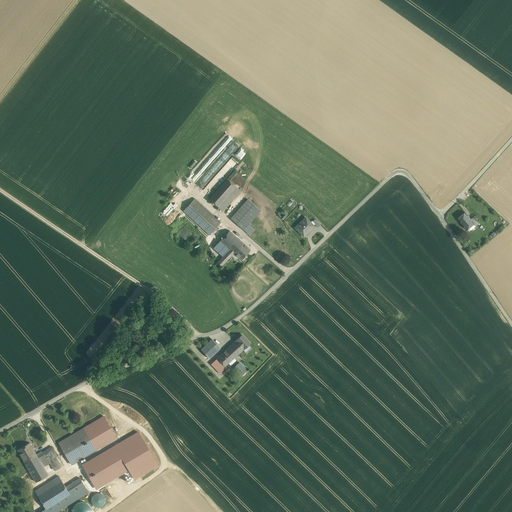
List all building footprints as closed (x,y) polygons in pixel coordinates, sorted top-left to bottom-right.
[(234,172),(235,171),(243,176),(250,167),(241,160),(232,171),(234,172)] [(202,174),(194,184),(201,190),(202,188),(208,193),(213,185),(208,181),(210,180),(202,174)] [(227,179),(209,199),(223,211),(241,191),(227,179)] [(261,191),(279,205),(285,197),(267,183),(261,191)] [(221,222),(195,199),(192,201),(184,211),(209,234),(221,222)] [(248,199),(231,218),(244,230),(261,211),(248,199)] [(471,219),(465,212),(458,218),(467,230),(474,224),(471,219)] [(314,226),(306,218),(296,227),(299,231),(300,230),(305,235),(314,226)] [(321,225),(315,219),(312,222),(318,227),(321,225)] [(243,243),(229,230),(220,241),(230,249),(234,253),(243,243)] [(230,249),(220,241),(214,248),(223,256),(230,249)] [(250,250),(243,243),(234,253),(241,260),(250,250)] [(223,256),(217,262),(221,266),(234,253),(230,249),(223,256)] [(250,343),(242,335),(235,341),(236,341),(243,349),(242,349),(243,349),(245,348),(250,343)] [(212,339),(208,343),(201,349),(209,358),(220,348),(212,339)] [(236,341),(235,341),(230,347),(237,354),(242,349),(243,349),(236,341)] [(230,347),(218,358),(219,359),(225,366),(229,362),(233,358),(237,354),(230,347)] [(219,359),(213,364),(216,368),(218,366),(222,370),(226,366),(225,366),(219,359)] [(237,365),(242,371),(245,368),(240,363),(237,365)] [(242,371),(237,365),(234,368),(240,374),(242,371)] [(84,428),(59,443),(71,464),(96,450),(84,428)] [(155,467),(138,433),(79,461),(92,488),(128,471),(131,479),(155,467)] [(37,455),(29,442),(17,450),(36,482),(48,474),(43,466),(40,460),(37,455)] [(52,447),(47,450),(50,455),(55,452),(52,447)] [(47,450),(37,455),(40,460),(48,455),(48,456),(50,455),(47,450)] [(50,455),(48,456),(55,469),(56,470),(63,466),(55,452),(50,455)] [(48,455),(40,460),(43,466),(50,463),(54,470),(55,469),(48,456),(48,455)] [(59,476),(35,491),(46,508),(46,509),(47,509),(70,494),(66,487),(59,476)] [(80,478),(66,487),(70,494),(84,485),(80,478)] [(84,485),(70,494),(75,501),(89,492),(84,485)] [(106,503),(106,500),(106,497),(104,495),(102,493),(99,493),(96,494),(94,495),(92,497),(92,500),(92,503),(94,505),(96,507),(99,507),(102,507),(104,505),(106,503)] [(70,494),(47,509),(48,511),(57,511),(75,501),(70,494)]
